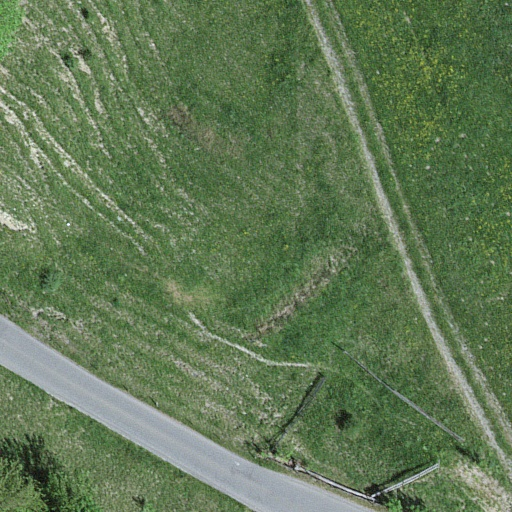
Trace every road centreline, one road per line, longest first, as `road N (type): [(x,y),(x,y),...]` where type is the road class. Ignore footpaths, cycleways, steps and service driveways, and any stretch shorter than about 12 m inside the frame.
road 1 (track): [(511,465),(449,337),(323,0)]
road 2 (tertiary): [(0,340),(302,511)]
